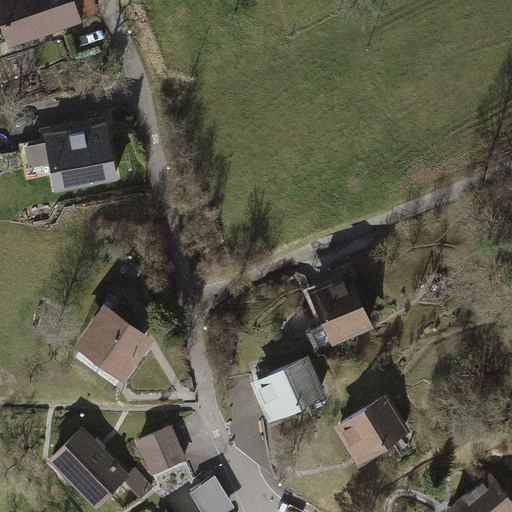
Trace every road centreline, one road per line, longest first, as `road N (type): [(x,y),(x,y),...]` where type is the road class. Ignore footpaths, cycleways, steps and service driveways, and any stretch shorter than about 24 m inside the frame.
road 1 (residential): [(190,305),(511,169)]
road 2 (residential): [(106,0),(140,92),(190,305)]
road 3 (residential): [(190,305),(207,401),(269,511)]
